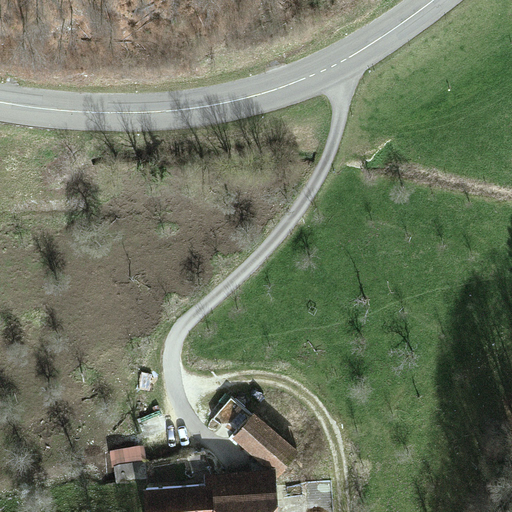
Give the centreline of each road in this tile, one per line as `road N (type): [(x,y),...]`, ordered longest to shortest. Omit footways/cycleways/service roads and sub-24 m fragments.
road 1 (secondary): [(0,101),(131,112),(239,99),(341,61),(430,0)]
road 2 (track): [(341,61),(334,137),(307,194),(263,250),(176,333),(172,378),(195,428)]
road 3 (track): [(195,428),(0,488)]
